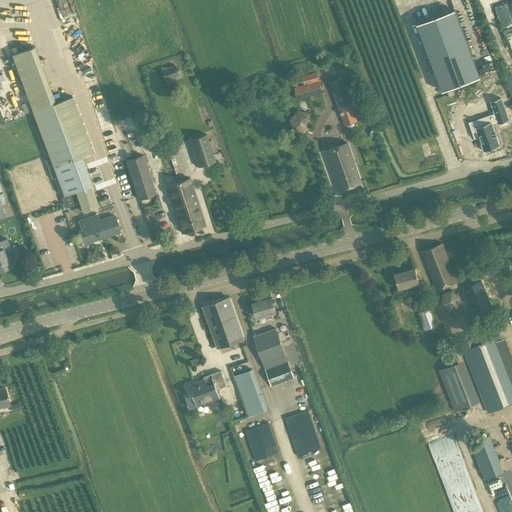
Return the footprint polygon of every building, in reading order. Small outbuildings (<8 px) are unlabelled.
[(58,0),(65,19),(76,15),(70,0),(58,0)] [(455,10),(416,25),(427,52),(428,55),(441,91),(443,90),(480,77),(455,10)] [(34,47),(11,55),(47,154),(63,196),(62,197),(66,208),(79,203),(81,211),(97,205),(90,186),(91,186),(81,157),(92,153),(71,97),(54,103),(34,47)] [(175,65),(162,70),(165,78),(178,73),(175,65)] [(305,85),(294,88),(297,99),(322,93),(318,81),(316,72),(302,76),(305,85)] [(345,87),(342,78),(329,82),(345,126),(366,118),(354,84),(345,87)] [(491,104),(466,112),(480,153),(503,144),(489,110),(494,108),(496,112),(506,111),(495,80),(484,84),(491,104)] [(455,95),(452,88),(446,90),(449,97),(455,95)] [(311,129),(310,109),(294,110),(294,123),(299,123),(299,130),(311,129)] [(501,123),(506,138),(511,136),(511,120),(511,119),(501,123)] [(373,133),(381,130),(378,123),(370,126),(373,133)] [(215,161),(206,134),(188,140),(197,167),(215,161)] [(350,141),(349,134),(331,139),(332,142),(325,144),(326,148),(350,141)] [(339,191),(361,183),(362,183),(348,143),(325,151),(339,191)] [(138,199),(155,194),(143,156),(125,161),(138,199)] [(177,183),(192,230),(204,226),(189,179),(177,183)] [(192,230),(177,183),(165,186),(181,233),(192,230)] [(92,241),(119,232),(113,215),(106,218),(106,221),(98,224),(96,216),(79,222),(82,233),(80,234),(82,239),(83,241),(84,242),(85,243),(87,243),(89,243),(92,242),(92,241)] [(4,252),(11,249),(6,239),(0,241),(0,271),(10,267),(4,252)] [(442,243),(421,251),(421,252),(436,290),(458,281),(457,281),(463,279),(457,265),(452,267),(442,243)] [(419,284),(415,269),(394,274),(398,289),(413,285),(415,294),(421,293),(418,284),(419,284)] [(481,281),(465,287),(475,314),(491,307),(481,281)] [(443,295),(442,305),(449,311),(458,307),(459,298),(452,292),(443,295)] [(217,348),(243,339),(228,297),(203,306),(217,348)] [(256,317),(276,312),(272,298),(252,304),(256,317)] [(438,326),(431,307),(417,312),(423,331),(427,330),(432,328),(438,326)] [(271,386),(293,378),(275,328),(253,336),(271,386)] [(473,339),(464,342),(460,344),(486,412),(511,402),(511,390),(492,339),(475,345),(473,339)] [(437,370),(449,400),(453,411),(469,405),(454,364),(437,370)] [(267,410),(253,369),(234,376),(249,416),(267,410)] [(203,379),(186,385),(189,396),(186,397),(190,408),(195,406),(210,400),(219,397),(216,390),(226,386),(220,371),(202,377),(203,379)] [(0,388),(0,406),(9,404),(4,388),(0,388)] [(22,409),(20,402),(11,405),(13,411),(22,409)] [(308,410),(285,418),(299,455),(321,447),(308,410)] [(269,423),(245,431),(256,461),(279,452),(269,423)] [(2,428),(0,428),(0,476),(15,472),(2,428)] [(502,473),(487,435),(469,443),(483,480),(502,473)] [(390,460),(424,450),(420,437),(386,447),(390,460)] [(433,442),(455,511),(482,511),(460,443),(454,445),(452,440),(448,441),(450,447),(452,446),(456,459),(442,463),(437,449),(444,447),(442,440),(433,442)]
